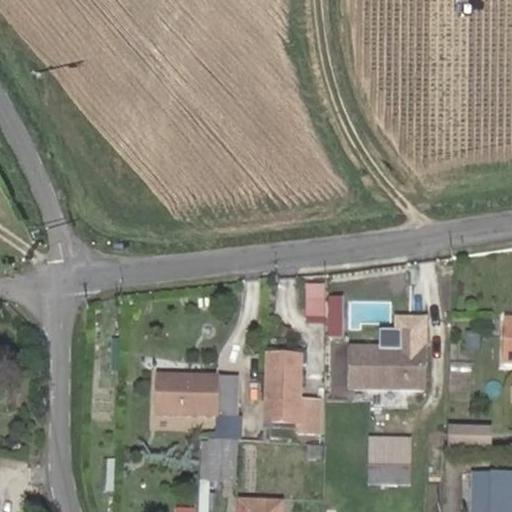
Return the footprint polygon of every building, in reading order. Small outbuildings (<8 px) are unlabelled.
[(324,324),(325,287),(305,287),(305,315),(324,324)] [(511,365),(511,322),(504,323),(503,365),(511,365)] [(467,331),(465,351),(479,352),(481,333),(467,331)] [(354,351),(354,390),(423,392),(423,353),(354,351)] [(267,357),(267,366),(300,366),(300,357),(267,357)] [(267,423),(299,424),(300,399),(300,366),(267,366),(267,423)] [(162,415),(216,417),(236,418),(237,379),(164,378),(162,415)] [(300,399),(299,424),(299,435),(318,435),(318,400),(300,399)] [(216,417),(215,444),(235,445),(236,418),(216,417)] [(489,453),(490,430),(448,429),(447,452),(489,453)] [(370,441),(370,469),(410,470),(411,442),(370,441)] [(215,444),(200,443),(196,511),(207,511),(209,482),(235,484),(237,445),(235,445),(215,444)] [(410,470),(370,469),(369,485),(410,486),(410,470)] [(511,511),(511,476),(474,475),(472,511),(511,511)] [(280,511),(281,504),(241,503),(240,511),(280,511)]
